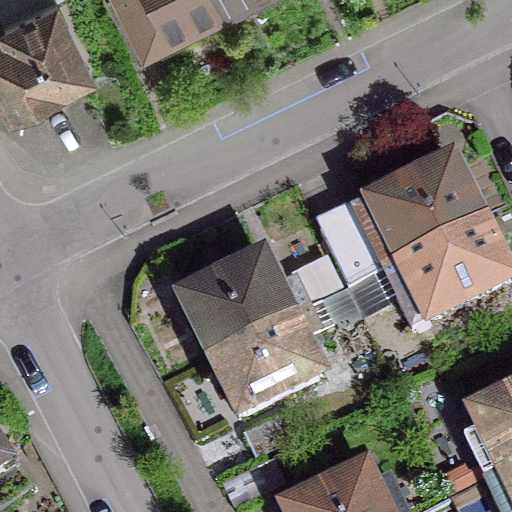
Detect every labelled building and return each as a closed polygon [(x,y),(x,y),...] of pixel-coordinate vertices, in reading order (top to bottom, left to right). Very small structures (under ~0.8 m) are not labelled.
[(107,0),(105,1),(114,19),(122,15),(141,46),(234,0),(107,0)] [(0,33),(4,42),(0,44),(0,98),(7,112),(10,110),(18,118),(65,95),(63,84),(74,79),(85,73),(50,5),(0,29),(0,33)] [(344,293),(379,274),(476,226),(447,167),(366,207),(368,211),(316,236),(344,293)] [(505,284),(476,226),(379,274),(392,299),(407,291),(424,325),(505,284)] [(176,302),(205,361),(303,313),(297,302),(282,309),(258,261),(176,302)] [(303,313),(205,361),(235,421),(318,380),(300,346),(316,338),(356,318),(356,317),(344,293),(303,313)] [(478,438),(462,445),(481,482),(511,467),(511,394),(467,416),(478,438)] [(295,437),(283,414),(241,437),(252,459),(295,437)] [(0,507),(24,490),(6,465),(0,455),(0,507)] [(511,511),(511,467),(481,482),(495,511),(511,511)] [(277,511),(398,511),(388,492),(375,499),(360,472),(277,511)]
